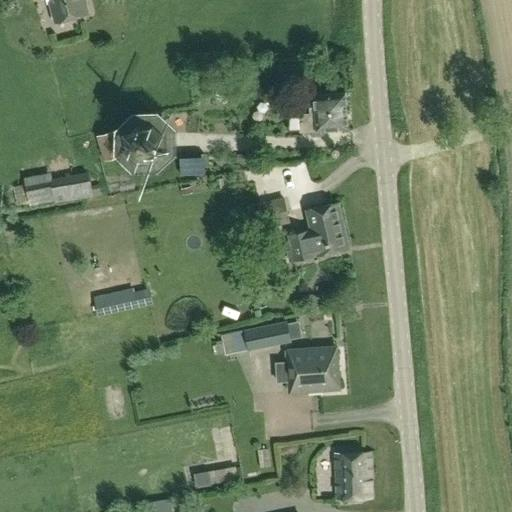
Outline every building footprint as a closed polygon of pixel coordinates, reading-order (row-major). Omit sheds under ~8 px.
[(88,14),(84,0),(55,0),(56,2),(51,4),(56,22),(88,14)] [(192,64),(202,64),(201,54),(192,54),(192,64)] [(297,65),(277,65),(277,77),(298,76),(297,65)] [(348,128),(346,93),(314,95),(315,107),(287,109),(288,132),(348,128)] [(152,175),(152,165),(166,151),(166,135),(155,123),(139,123),(127,134),(127,150),(120,158),(136,175),(152,175)] [(97,137),(105,161),(121,156),(114,132),(97,137)] [(88,193),(86,174),(46,179),(45,167),(19,170),(23,200),(88,193)] [(259,204),(264,228),(289,223),(283,198),(259,204)] [(349,249),(338,203),(306,210),(311,230),(288,235),(292,250),(287,251),(290,262),(349,249)] [(98,316),(153,304),(150,288),(134,292),(133,288),(93,296),(98,316)] [(315,328),(314,311),(293,312),(294,329),(315,328)] [(237,352),(290,341),(286,321),(232,333),(237,352)] [(289,392),(339,389),(337,349),(286,352),(287,364),(281,365),(282,379),(288,378),(289,392)] [(335,453),(336,499),(371,498),(370,452),(335,453)] [(209,471),(211,484),(226,481),(224,469),(209,471)] [(196,489),(211,486),(211,484),(209,471),(194,474),(196,489)] [(148,511),(169,511),(164,492),(144,497),(148,511)]
